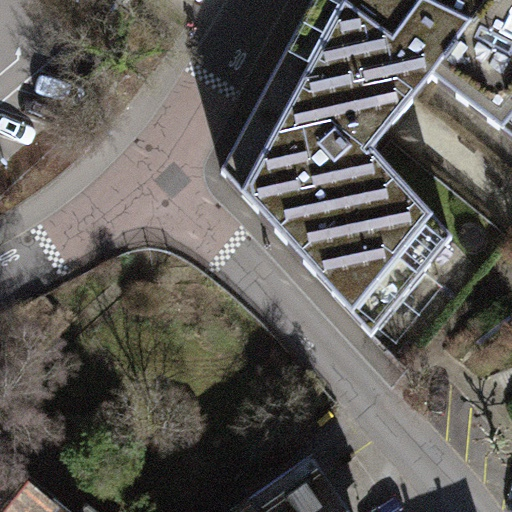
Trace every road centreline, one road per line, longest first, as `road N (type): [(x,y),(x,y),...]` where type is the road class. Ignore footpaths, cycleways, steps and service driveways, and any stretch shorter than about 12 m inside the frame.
road 1 (residential): [(148,180),(360,382),(468,511)]
road 2 (residential): [(148,180),(183,140),(263,0)]
road 3 (residential): [(0,280),(148,180)]
